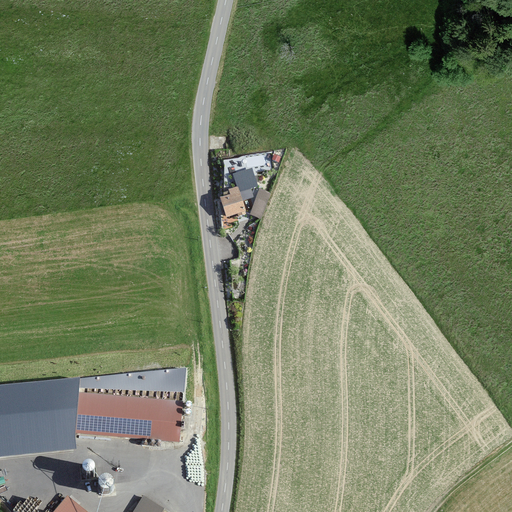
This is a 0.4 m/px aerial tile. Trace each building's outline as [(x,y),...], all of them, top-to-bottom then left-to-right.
[(223,201),(227,215),(238,212),(239,216),(246,214),(241,201),(252,198),(249,189),(256,187),(248,159),(237,162),(242,178),(234,180),(237,190),(229,192),(231,198),(223,201)] [(261,216),(270,194),(261,191),(252,213),(261,216)] [(184,391),(184,372),(152,371),(151,390),(184,391)] [(72,432),(179,441),(182,403),(77,394),(79,380),(0,387),(0,453),(73,447),(72,432)] [(81,511),(67,500),(56,511),(81,511)] [(138,511),(161,511),(162,511),(145,501),(138,511)]
